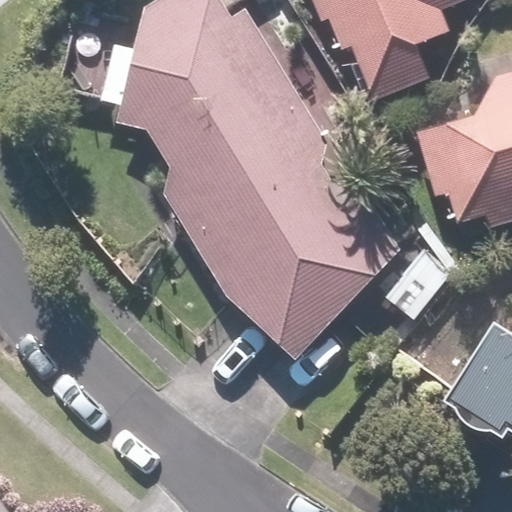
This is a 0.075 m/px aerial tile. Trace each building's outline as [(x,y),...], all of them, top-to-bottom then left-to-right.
[(121,105),(118,124),(151,132),(181,181),(170,212),(231,293),(299,358),(396,245),(243,5),(233,11),(225,0),(155,0),(147,5),(138,42),(93,34),(79,93),(121,105)] [(322,0),(342,49),(351,45),(374,104),(430,82),(414,42),(455,26),(448,9),(469,0),(322,0)] [(483,111),(417,130),(445,224),(487,211),(493,231),(511,225),(511,68),(474,80),(483,111)] [(442,405),(511,446),(511,330),(493,320),(442,405)] [(0,511),(50,511),(45,505),(34,511),(15,511),(0,490),(0,511)]
